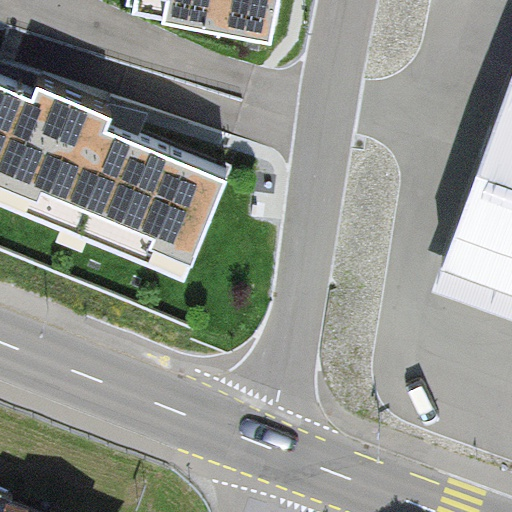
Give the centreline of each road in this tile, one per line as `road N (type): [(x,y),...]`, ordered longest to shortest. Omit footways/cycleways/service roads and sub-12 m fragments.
road 1 (residential): [(280,453),(276,408),(348,0)]
road 2 (secondary): [(0,343),(280,453)]
road 3 (secondary): [(280,453),(432,511)]
